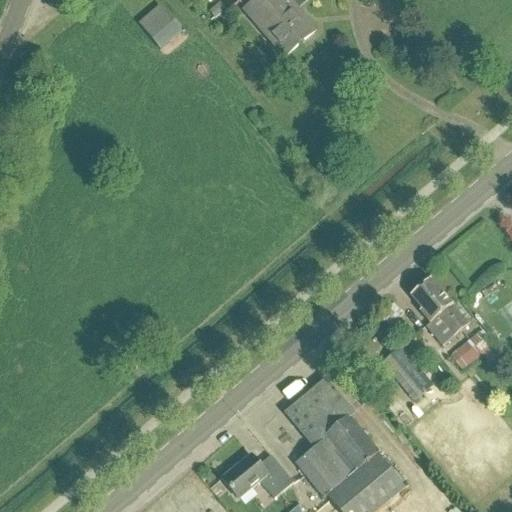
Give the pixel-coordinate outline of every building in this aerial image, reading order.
[(260,0),(245,13),(285,59),(315,34),(296,11),(308,0),(309,0),(310,1),(311,0),(260,0)] [(162,9),(139,27),(162,55),(184,35),(162,9)] [(422,312),(420,314),(430,326),(438,320),(455,340),(468,328),(452,308),(431,283),(411,300),(422,312)] [(450,357),(463,372),(491,349),(478,333),(450,357)] [(382,367),(414,405),(424,397),(409,378),(413,374),(397,355),(382,367)] [(380,511),(405,491),(378,457),(379,456),(352,423),(355,420),(325,385),(286,417),(315,452),(296,468),(324,502),(327,500),(336,511),(380,511)] [(260,486),(274,503),(294,487),(276,466),(264,475),(251,459),(222,482),(239,503),(260,486)]
